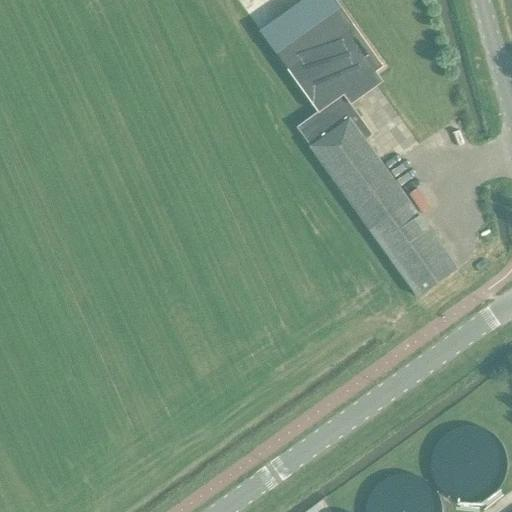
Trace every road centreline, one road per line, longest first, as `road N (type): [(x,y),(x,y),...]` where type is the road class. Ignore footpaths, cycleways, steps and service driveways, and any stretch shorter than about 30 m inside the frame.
road 1 (unclassified): [(237,511),(469,343),(511,323)]
road 2 (unclassified): [(511,120),(480,0)]
